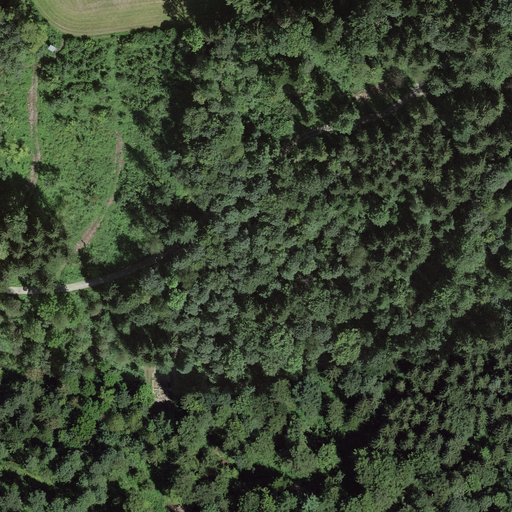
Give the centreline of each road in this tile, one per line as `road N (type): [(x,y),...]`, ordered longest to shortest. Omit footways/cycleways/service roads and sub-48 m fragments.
road 1 (track): [(0,288),(69,287),(156,258),(295,136),(382,112),(414,89),(466,0)]
road 2 (track): [(31,0),(57,22),(98,26),(224,8)]
road 3 (track): [(345,511),(318,485),(272,474),(216,493)]
